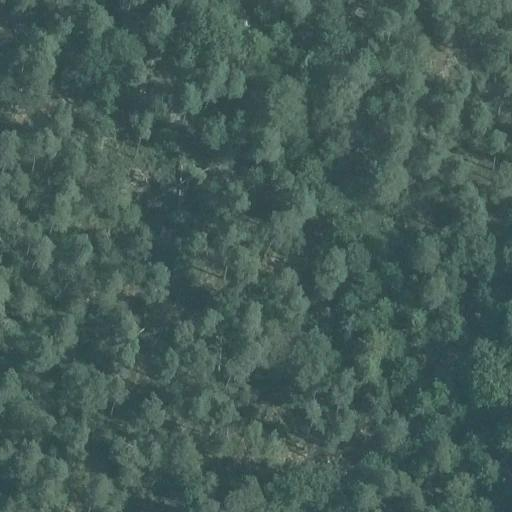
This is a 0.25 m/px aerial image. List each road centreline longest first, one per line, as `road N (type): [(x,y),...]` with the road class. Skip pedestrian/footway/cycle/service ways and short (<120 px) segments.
road 1 (track): [(257,49),(123,86),(0,154)]
road 2 (track): [(419,395),(313,511)]
road 3 (track): [(419,395),(511,317)]
